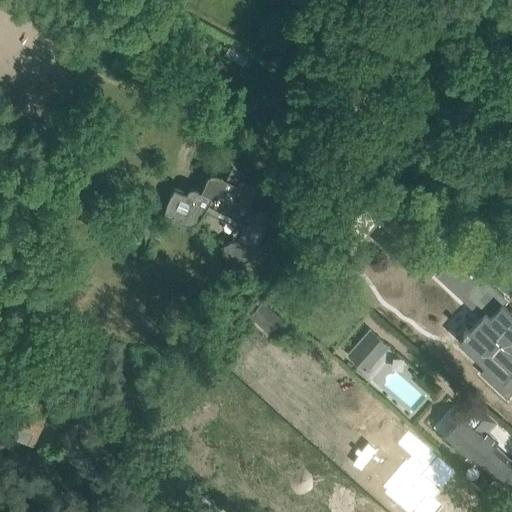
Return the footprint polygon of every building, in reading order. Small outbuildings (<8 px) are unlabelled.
[(178,44),(164,67),(200,88),(212,68),(197,59),(207,42),(177,24),(169,38),(178,44)] [(480,181),(506,172),(497,143),(464,154),(467,164),(469,163),(471,170),(465,172),(471,190),(482,187),(480,181)] [(174,188),(163,211),(172,216),(174,214),(182,217),(180,220),(186,223),(190,223),(194,222),(198,219),(200,215),(205,208),(235,222),(230,233),(229,243),(225,246),(224,247),(230,265),(237,264),(242,262),(247,260),(250,257),(254,254),(255,251),(265,229),(269,214),(263,212),(262,212),(261,212),(258,212),(256,212),(254,213),(247,207),(257,187),(242,180),(244,176),(230,169),(226,178),(217,174),(215,173),(214,173),(212,173),(210,174),(209,175),(208,176),(207,177),(201,191),(195,188),(193,188),(192,188),(190,188),(189,189),(188,190),(186,193),(174,188)] [(445,258),(470,281),(492,256),(490,254),(492,251),(467,234),(466,235),(459,229),(448,242),(454,247),(445,258)] [(482,314),(458,340),(502,381),(511,369),(511,313),(511,314),(502,305),(507,299),(481,275),(463,294),(487,315),(485,317),(482,314)] [(268,332),(281,317),(262,300),(249,315),(268,332)] [(371,351),(378,357),(389,344),(370,328),(349,352),(361,363),(371,351)] [(299,370),(294,376),(298,379),(302,373),(299,370)] [(14,393),(0,426),(0,427),(32,441),(47,407),(14,393)] [(484,467),(508,487),(511,482),(511,460),(493,445),(497,439),(464,411),(442,437),(475,466),(478,462),(484,467)] [(412,511),(414,510),(416,511),(438,511),(446,503),(438,497),(436,495),(441,489),(444,491),(446,488),(430,474),(445,457),(400,418),(388,432),(413,453),(409,457),(408,456),(384,483),(388,487),(385,490),(410,511),(412,511)]
